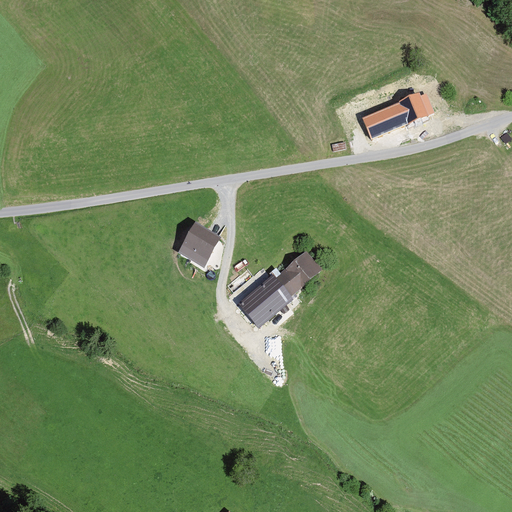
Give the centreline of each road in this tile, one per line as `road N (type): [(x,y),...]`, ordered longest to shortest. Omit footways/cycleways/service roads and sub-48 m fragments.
road 1 (unclassified): [(511,117),(389,154),(0,212)]
road 2 (track): [(0,246),(14,264),(15,305),(46,365),(138,443),(247,511)]
